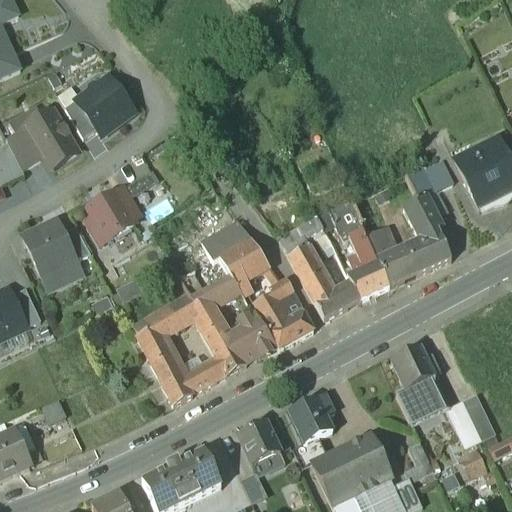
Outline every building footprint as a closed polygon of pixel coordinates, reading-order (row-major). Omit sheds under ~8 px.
[(280,37),(290,26),(271,9),(261,20),(280,37)] [(0,59),(18,51),(10,31),(0,35),(0,112),(0,114),(20,105),(0,61),(0,59)] [(88,122),(75,132),(96,161),(101,168),(134,144),(107,108),(98,115),(88,122)] [(97,113),(92,112),(88,115),(87,120),(88,122),(98,115),(97,113)] [(96,161),(75,132),(64,140),(82,171),(96,161)] [(52,143),(22,161),(29,173),(31,171),(42,190),(49,200),(76,184),(52,143)] [(315,150),(302,156),(311,177),(324,172),(315,150)] [(29,173),(22,161),(6,171),(7,174),(21,202),(42,190),(31,171),(29,173)] [(511,196),(496,165),(453,187),(477,233),(511,215),(511,196)] [(21,202),(7,174),(0,177),(0,217),(24,206),(21,202)] [(441,187),(422,196),(432,219),(451,209),(441,187)] [(422,196),(404,204),(404,205),(405,205),(416,226),(425,221),(425,222),(432,219),(422,196)] [(142,246),(125,218),(114,224),(131,252),(142,246)] [(416,226),(401,233),(418,263),(420,262),(436,255),(442,253),(425,222),(425,221),(416,226)] [(114,223),(88,239),(97,255),(90,260),(99,275),(107,271),(133,255),(131,252),(114,224),(114,223)] [(351,264),(365,259),(350,225),(317,242),(319,246),(332,273),(345,270),(351,264)] [(321,281),(332,273),(319,246),(277,266),(293,293),(313,284),(321,281)] [(236,250),(201,269),(212,288),(218,285),(249,268),(236,250)] [(57,252),(22,268),(42,310),(76,294),(76,292),(62,263),(57,252)] [(436,255),(420,262),(423,268),(405,276),(416,299),(450,285),(436,255)] [(90,286),(75,258),(62,263),(76,292),(90,286)] [(365,259),(351,264),(358,282),(371,275),(371,274),(365,259)] [(249,268),(218,285),(230,305),(235,313),(268,294),(250,267),(249,268)] [(371,275),(358,282),(366,304),(351,310),(359,326),(386,312),(371,275)] [(405,276),(381,287),(391,311),(416,299),(405,276)] [(335,323),(313,284),(293,293),(322,345),(359,326),(351,310),(340,322),(335,323)] [(268,294),(235,313),(240,321),(241,323),(249,319),(252,323),(277,309),(268,294)] [(192,301),(181,305),(188,323),(199,318),(192,301)] [(230,305),(189,326),(199,342),(214,336),(227,328),(240,321),(235,313),(230,305)] [(277,309),(252,323),(260,337),(277,325),(291,318),(284,305),(277,309)] [(291,318),(277,325),(288,345),(302,336),(291,318)] [(7,319),(0,322),(0,364),(3,363),(5,368),(26,358),(7,319)] [(249,319),(241,323),(250,339),(251,341),(255,339),(260,337),(252,323),(249,319)] [(227,328),(237,346),(250,339),(241,323),(240,321),(227,328)] [(187,322),(169,330),(182,351),(193,346),(199,342),(189,326),(187,322)] [(177,350),(163,359),(164,361),(182,351),(169,330),(128,352),(134,362),(157,349),(171,341),(177,350)] [(242,354),(229,362),(214,336),(199,342),(193,346),(213,379),(216,384),(225,400),(275,373),(276,373),(272,366),(269,361),(267,359),(255,339),(251,341),(250,339),(237,346),(242,354)] [(272,356),(268,359),(269,361),(272,366),(276,373),(275,373),(276,375),(312,356),(302,336),(288,345),(272,356)] [(272,356),(260,337),(255,339),(267,359),(269,361),(268,359),(272,356)] [(177,350),(171,341),(157,349),(163,359),(177,350)] [(163,359),(157,349),(134,362),(151,392),(169,382),(173,379),(164,361),(163,359)] [(419,371),(389,385),(403,413),(395,417),(407,443),(446,425),(419,371)] [(197,380),(175,392),(181,402),(186,402),(204,392),(197,380)] [(175,392),(169,382),(151,392),(173,431),(193,420),(191,418),(181,402),(175,392)] [(216,384),(204,392),(212,406),(225,400),(216,384)] [(204,392),(186,402),(181,402),(191,418),(212,406),(204,392)] [(492,455),(474,417),(460,423),(478,461),(492,455)] [(324,418),(287,436),(302,466),(303,468),(317,461),(331,455),(324,440),(333,436),(324,418)] [(460,423),(443,432),(462,470),(478,461),(460,423)] [(57,429),(41,436),(48,451),(64,444),(57,429)] [(265,446),(237,460),(251,489),(279,475),(265,446)] [(35,475),(25,454),(14,459),(24,480),(35,475)] [(511,456),(495,465),(502,477),(511,471),(511,456)] [(368,457),(346,468),(359,495),(348,500),(354,511),(369,511),(388,503),(390,502),(368,457)] [(0,465),(0,504),(29,491),(24,480),(14,459),(0,465)] [(302,466),(291,472),(300,491),(312,486),(311,485),(326,478),(317,461),(303,468),(302,466)] [(418,465),(405,471),(413,488),(401,494),(405,501),(406,500),(408,503),(431,492),(418,465)] [(326,478),(311,485),(312,486),(324,511),(354,511),(348,500),(359,495),(346,468),(326,478)] [(486,492),(476,471),(457,479),(467,501),(486,492)] [(35,475),(24,480),(29,491),(40,486),(35,475)] [(205,476),(178,488),(177,485),(166,490),(167,494),(141,506),(144,511),(216,511),(221,510),(205,476)] [(260,511),(254,497),(240,504),(243,511),(260,511)] [(388,503),(369,511),(412,511),(408,503),(406,500),(405,501),(391,508),(388,503)]
